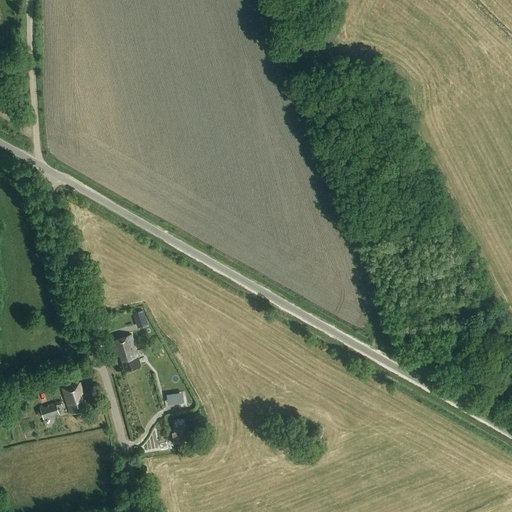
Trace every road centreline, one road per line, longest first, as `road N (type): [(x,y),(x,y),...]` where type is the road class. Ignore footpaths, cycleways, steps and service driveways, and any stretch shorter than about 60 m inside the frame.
road 1 (unclassified): [(511,433),(41,165)]
road 2 (unclassified): [(140,511),(41,165)]
road 3 (track): [(41,165),(28,0)]
